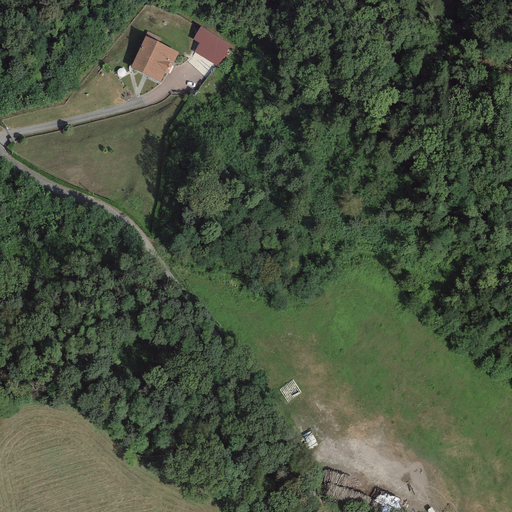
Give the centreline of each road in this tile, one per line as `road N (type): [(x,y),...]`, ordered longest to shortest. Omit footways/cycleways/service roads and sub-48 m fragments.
road 1 (residential): [(320,511),(313,478),(278,411),(169,275),(88,198),(0,155)]
road 2 (unknown): [(0,147),(121,116),(186,86)]
